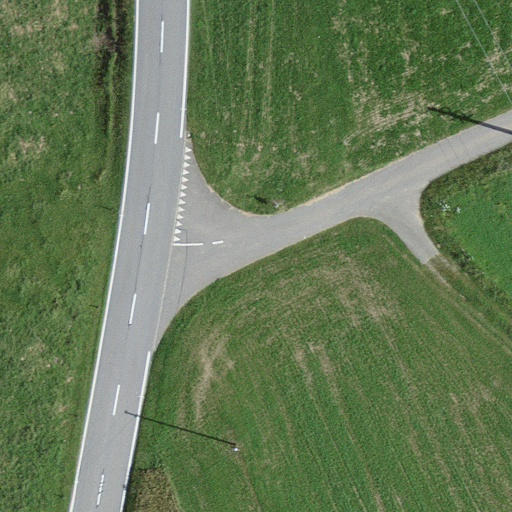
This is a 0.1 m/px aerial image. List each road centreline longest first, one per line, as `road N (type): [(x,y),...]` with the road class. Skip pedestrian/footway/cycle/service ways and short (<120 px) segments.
road 1 (unclassified): [(511,125),(257,236),(147,241)]
road 2 (secondary): [(99,511),(147,241)]
road 3 (secondary): [(147,241),(163,0)]
road 4 (track): [(511,330),(418,245),(381,188)]
